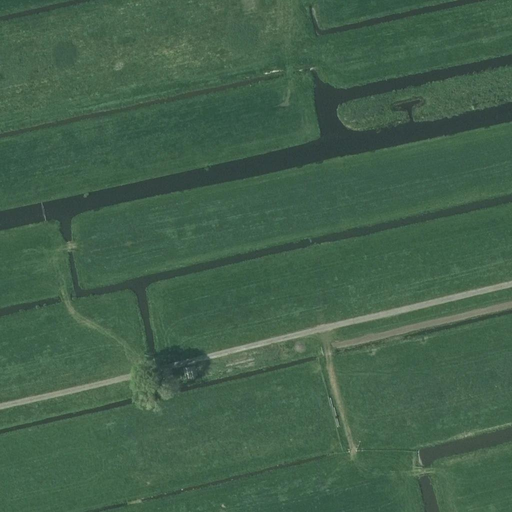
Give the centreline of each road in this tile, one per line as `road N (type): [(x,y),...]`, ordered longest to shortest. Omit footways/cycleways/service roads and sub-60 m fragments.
road 1 (track): [(0,404),(511,285)]
road 2 (track): [(349,455),(321,329)]
